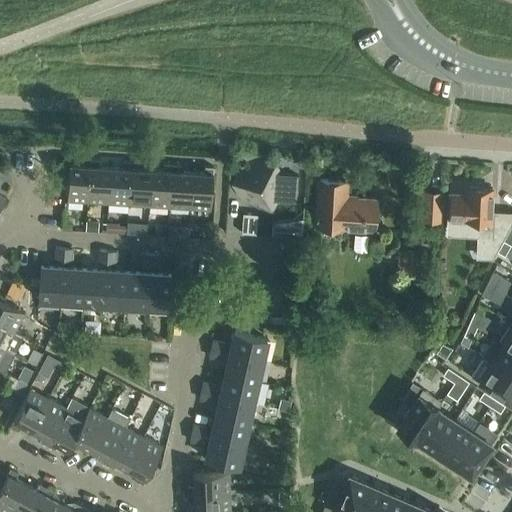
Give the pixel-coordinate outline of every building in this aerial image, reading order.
[(67,200),(88,201),(91,159),(82,158),(82,165),(69,164),(67,200)] [(91,159),(88,201),(108,202),(111,166),(99,166),(99,159),(91,159)] [(111,166),(108,202),(129,204),(132,161),(123,161),(122,167),(111,166)] [(132,161),(129,204),(149,205),(152,169),(140,168),(140,162),(132,161)] [(238,196),(238,197),(258,210),(272,204),(279,200),(295,203),(297,175),(280,174),(275,170),(268,165),(262,161),(240,172),(239,179),(238,196)] [(152,169),(149,205),(169,206),(172,164),(163,164),(163,170),(152,169)] [(172,164),(169,206),(190,208),(192,172),(180,171),(181,165),(172,164)] [(192,172),(190,208),(210,209),(213,167),(204,167),(203,173),(192,172)] [(374,229),(376,200),(352,199),(345,198),(346,182),(320,180),(317,225),(374,229)] [(451,194),(449,221),(480,223),(479,237),(480,237),(479,256),(484,256),(495,237),(502,238),(504,214),(491,213),(492,189),(465,187),(465,195),(451,194)] [(425,190),(423,221),(441,222),(442,191),(425,190)] [(243,213),(241,233),(256,234),(257,214),(243,213)] [(86,221),(86,231),(98,232),(99,222),(86,221)] [(107,224),(106,232),(118,233),(119,225),(107,224)] [(511,225),(503,241),(510,244),(511,245),(511,225)] [(503,241),(497,252),(504,256),(510,244),(503,241)] [(72,261),(72,250),(72,249),(56,248),(56,260),(72,261)] [(420,250),(403,249),(401,275),(418,276),(420,250)] [(115,264),(115,252),(99,251),(99,263),(115,264)] [(159,254),(143,253),(142,266),(158,267),(159,254)] [(38,299),(59,301),(60,267),(41,266),(38,299)] [(60,267),(59,301),(83,302),(84,269),(60,267)] [(84,269),(83,302),(102,304),(105,270),(84,269)] [(105,270),(102,304),(125,305),(126,272),(105,270)] [(126,272),(125,305),(148,307),(149,273),(126,272)] [(493,272),(487,283),(495,287),(500,276),(493,272)] [(149,273),(148,307),(169,308),(171,274),(149,273)] [(487,283),(482,294),(489,298),(495,287),(487,283)] [(0,322),(14,331),(24,312),(0,299),(0,322)] [(471,319),(469,323),(477,327),(479,322),(482,316),(482,315),(474,312),(471,319)] [(0,346),(5,349),(15,354),(24,336),(14,331),(0,322),(0,346)] [(469,323),(464,335),(472,338),(477,327),(469,323)] [(511,325),(509,324),(497,342),(500,343),(511,351),(511,325)] [(234,332),(229,352),(262,360),(267,339),(234,332)] [(212,340),(208,357),(222,360),(226,344),(212,340)] [(442,343),(436,352),(445,357),(445,358),(452,347),(451,347),(442,343)] [(511,351),(500,343),(488,361),(511,377),(511,351)] [(33,348),(27,360),(36,365),(43,353),(33,348)] [(456,351),(450,361),(457,366),(464,356),(456,351)] [(229,352),(225,373),(258,380),(262,360),(229,352)] [(48,355),(40,369),(51,374),(58,360),(48,355)] [(511,377),(488,361),(477,379),(489,388),(511,403),(511,402),(511,377)] [(24,365),(18,378),(19,379),(27,383),(34,370),(24,365)] [(448,368),(443,375),(453,382),(458,375),(448,368)] [(225,373),(220,395),(253,402),(253,401),(257,381),(258,380),(225,373)] [(458,375),(453,382),(463,389),(468,382),(458,375)] [(18,378),(12,390),(21,394),(27,383),(19,379),(18,378)] [(202,383),(198,399),(212,402),(215,386),(202,383)] [(29,388),(10,426),(18,430),(21,425),(32,430),(48,398),(29,388)] [(394,426),(394,427),(395,428),(415,441),(416,440),(439,406),(417,391),(394,426)] [(483,392),(479,398),(489,405),(494,399),(483,392)] [(220,395),(215,416),(248,423),(253,402),(220,395)] [(48,398),(32,430),(42,436),(39,441),(47,445),(66,408),(48,398)] [(66,408),(47,445),(54,449),(57,444),(68,449),(70,445),(90,408),(71,398),(66,408)] [(280,398),(278,409),(288,411),(291,400),(280,398)] [(494,399),(489,405),(500,412),(504,405),(494,399)] [(416,440),(415,441),(432,453),(433,452),(456,417),(439,406),(416,440)] [(90,408),(70,445),(77,449),(80,444),(91,450),(113,408),(112,408),(107,417),(90,408)] [(113,408),(91,450),(101,455),(98,460),(106,465),(126,427),(131,418),(113,408)] [(215,416),(210,437),(243,444),(248,423),(215,416)] [(433,452),(432,453),(450,464),(451,463),(473,429),(456,417),(433,452)] [(194,425),(190,441),(202,444),(206,428),(194,425)] [(116,463),(127,469),(127,468),(144,437),(126,427),(106,465),(113,469),(116,463)] [(451,463),(450,464),(471,478),(494,443),(493,442),(473,429),(451,463)] [(144,437),(127,468),(137,474),(134,479),(142,483),(162,446),(144,436),(144,437)] [(210,437),(206,459),(238,466),(243,444),(210,437)] [(0,486),(0,510),(3,511),(10,511),(26,484),(15,478),(18,472),(10,468),(0,486)] [(193,486),(188,486),(187,486),(187,495),(229,493),(228,472),(193,473),(193,486)] [(321,511),(358,511),(371,484),(371,482),(348,472),(346,475),(343,483),(338,493),(335,502),(331,510),(324,507),(323,508),(321,511)] [(327,499),(324,507),(331,510),(335,502),(338,493),(343,483),(335,480),(335,481),(331,490),(327,499)] [(358,511),(383,511),(391,492),(392,491),(371,482),(371,484),(358,511)] [(10,511),(34,511),(47,488),(39,483),(36,489),(26,484),(10,511)] [(47,488),(34,511),(57,511),(62,503),(51,497),(54,491),(47,488)] [(391,492),(383,511),(408,511),(413,502),(413,500),(392,491),(391,492)] [(289,492),(277,492),(278,504),(289,504),(289,492)] [(194,502),(194,511),(229,511),(229,493),(187,495),(188,503),(194,502)] [(413,502),(408,511),(431,511),(433,510),(433,509),(413,500),(413,502)] [(62,503),(57,511),(79,511),(83,506),(75,502),(72,508),(62,503)]
